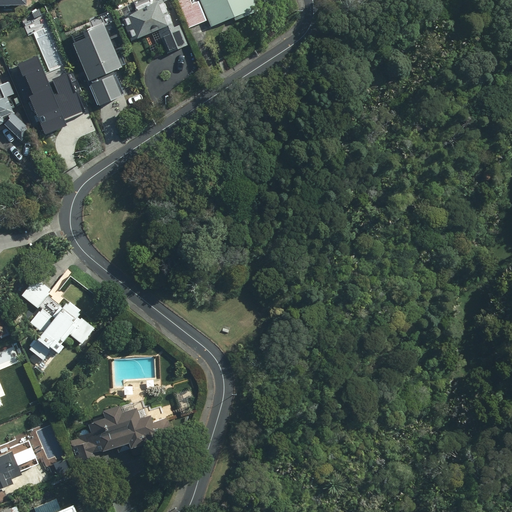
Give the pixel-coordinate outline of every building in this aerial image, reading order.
[(149,2),(135,7),(137,10),(121,16),(131,41),(159,30),(168,53),(177,49),(187,45),(179,25),(173,27),(162,0),(150,5),(149,2)] [(200,0),(211,26),(233,17),(234,20),(258,10),(253,0),(200,0)] [(123,94),(113,70),(126,64),(121,53),(115,56),(114,52),(124,47),(119,34),(109,39),(102,23),(82,31),(85,39),(73,44),(99,105),(123,94)] [(26,94),(43,135),(68,125),(65,117),(85,109),(78,90),(73,91),(66,72),(53,77),(59,92),(54,94),(37,52),(13,61),(20,78),(26,76),(32,91),(26,94)] [(18,137),(27,127),(13,112),(6,96),(13,94),(9,82),(0,86),(0,124),(3,123),(18,137)] [(44,359),(45,357),(52,349),(57,353),(63,346),(61,344),(69,334),(82,344),(94,328),(78,316),(79,315),(77,313),(80,310),(70,302),(67,305),(65,303),(51,321),(39,312),(31,321),(43,330),(28,349),(43,360),(44,359)] [(34,392),(22,397),(28,411),(40,405),(34,392)] [(118,406),(102,411),(105,418),(88,424),(92,434),(70,441),(76,459),(78,459),(81,467),(99,462),(97,454),(128,444),(130,449),(147,443),(145,439),(171,431),(167,418),(152,423),(150,417),(139,420),(136,408),(120,413),(118,406)] [(12,451),(0,456),(0,489),(14,484),(11,479),(21,475),(12,451)]
